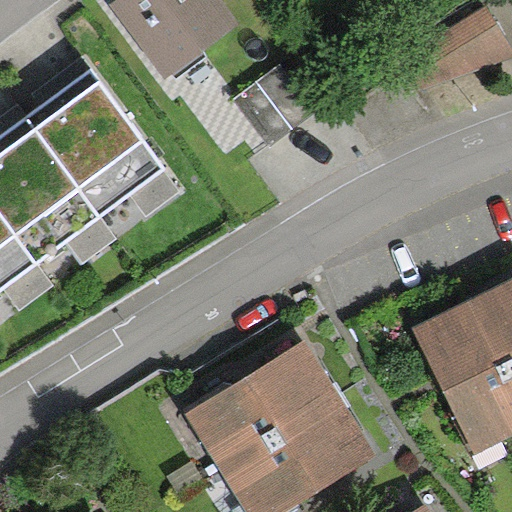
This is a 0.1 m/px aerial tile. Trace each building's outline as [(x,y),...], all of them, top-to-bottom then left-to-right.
[(166,90),(241,32),(216,0),(130,0),(109,16),(166,90)] [(511,56),(511,54),(489,12),(402,66),(422,92),(511,56)] [(238,88),(274,137),(325,100),(289,51),(238,88)] [(0,291),(159,172),(87,76),(53,101),(0,141),(0,291)] [(459,447),(511,422),(511,273),(401,326),(427,382),(459,447)] [(261,511),(320,476),(362,449),(294,341),(252,367),(174,416),(234,511),(261,511)]
